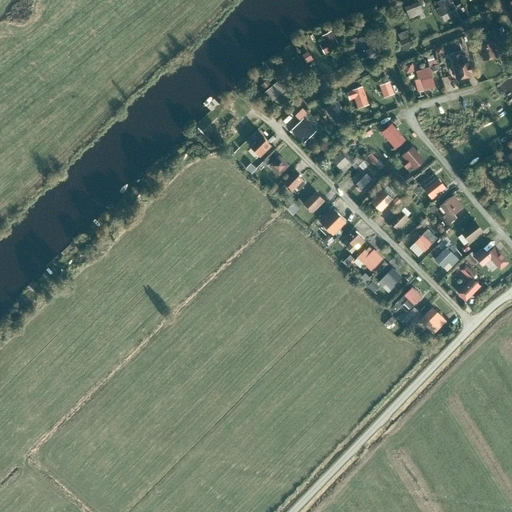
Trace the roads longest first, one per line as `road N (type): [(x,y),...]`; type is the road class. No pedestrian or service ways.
road 1 (unclassified): [(292,511),(492,306),(511,295)]
road 2 (track): [(511,246),(404,113),(478,90)]
